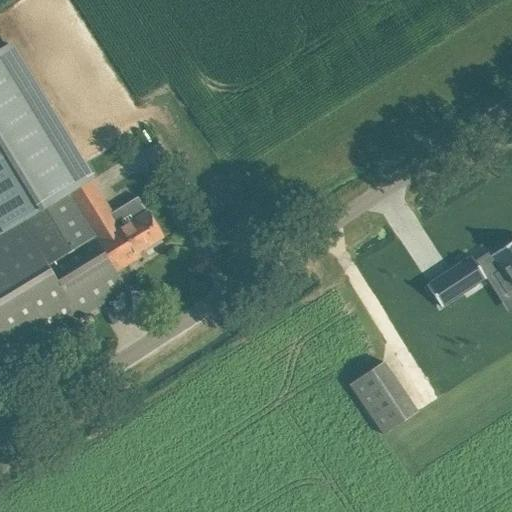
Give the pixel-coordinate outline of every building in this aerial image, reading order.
[(0,364),(98,305),(99,304),(126,288),(116,272),(67,192),(90,179),(8,44),(0,48),(0,364)] [(90,179),(67,192),(116,272),(139,257),(136,253),(163,236),(139,198),(112,214),(91,178),(90,179)] [(490,232),(467,242),(474,259),(498,249),(490,232)] [(471,255),(426,285),(441,307),(485,278),(499,299),(511,291),(511,240),(507,243),(490,255),(491,256),(477,265),(474,261),(471,255)] [(392,360),(351,383),(383,438),(424,415),(392,360)]
